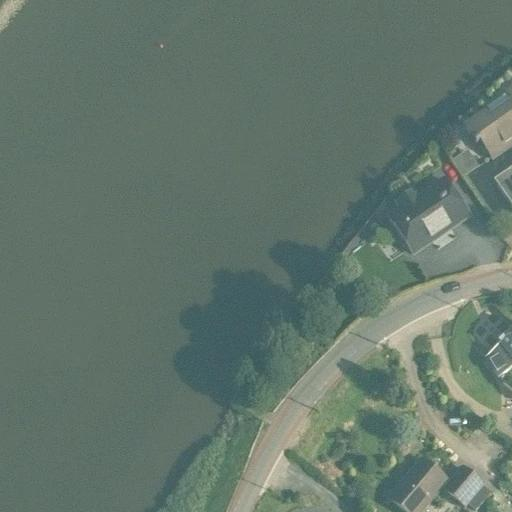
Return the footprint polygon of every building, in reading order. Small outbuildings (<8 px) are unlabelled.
[(473,144),(475,147),(481,144),(491,160),(511,145),(511,90),(507,94),(511,101),(511,105),(489,121),(486,117),(466,131),(475,143),(473,144)] [(511,171),(493,185),(511,211),(511,171)] [(408,221),(395,229),(413,256),(469,218),(444,182),(417,200),(413,195),(397,205),(408,221)] [(511,334),(500,347),(487,359),(499,379),(511,372),(511,373),(511,334)] [(386,500),(400,511),(423,511),(459,469),(429,447),(386,500)] [(442,492),(465,510),(484,486),(461,469),(442,492)]
